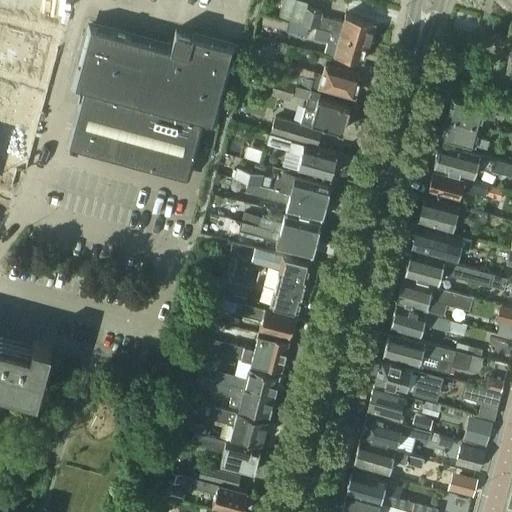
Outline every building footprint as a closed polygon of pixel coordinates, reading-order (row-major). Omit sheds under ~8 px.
[(282,0),(278,16),(296,21),(297,21),(317,26),(316,27),(368,41),(369,41),(372,40),(375,31),(372,29),(374,21),(368,19),(345,13),(343,21),(321,15),(322,11),(306,6),(308,0),(306,0),(282,0)] [(0,77),(42,89),(57,35),(0,19),(0,77)] [(171,45),(90,24),(74,84),(84,87),(69,144),(187,176),(202,118),(211,120),(232,44),(175,29),(173,36),(171,45)] [(314,35),(314,36),(327,40),(324,50),(333,52),(362,60),(368,41),(316,27),(314,35)] [(314,73),(310,87),(318,89),(319,85),(353,95),(353,93),(356,91),(358,84),(357,81),(359,72),(324,62),(320,75),(314,73)] [(295,83),(293,92),(307,96),(305,105),(315,107),(311,121),(343,130),(346,119),(349,118),(351,110),(349,108),(350,105),(318,96),(320,90),(318,89),(310,87),(295,83)] [(452,96),(447,115),(481,124),(483,114),(494,116),(496,107),(486,105),(452,96)] [(275,114),(271,130),(286,135),(317,144),(322,128),(291,119),(275,114)] [(478,134),(481,124),(447,115),(442,134),(486,146),(489,137),(478,134)] [(304,144),(290,140),(288,150),(301,153),(297,168),(330,176),(331,173),(334,171),(335,167),(334,163),(337,152),(304,144)] [(439,142),(433,164),(473,175),(476,163),(511,173),(511,172),(511,161),(439,142)] [(502,199),(505,188),(432,169),(431,174),(427,176),(425,183),(427,187),(427,188),(459,196),(462,187),(502,199)] [(273,187),(273,188),(325,202),(330,184),(294,175),(294,173),(286,172),(276,176),(273,187)] [(249,181),(247,186),(249,191),(287,201),(285,208),(321,218),(325,202),(273,188),(273,187),(258,183),(252,181),(249,181)] [(485,220),(486,213),(424,196),(418,219),(452,228),(457,212),(468,215),(467,216),(483,221),(485,220)] [(243,210),(241,220),(316,239),(320,222),(284,213),(282,221),(243,210)] [(316,239),(241,220),(239,229),(277,239),(275,246),(311,256),(316,239)] [(417,224),(411,245),(456,258),(460,245),(469,248),(471,238),(463,235),(462,237),(417,224)] [(255,246),(252,260),(279,267),(274,288),(270,303),(296,310),(302,290),(305,289),(306,284),(304,281),(310,261),(282,254),(282,252),(256,245),(255,246)] [(490,272),(410,250),(404,273),(438,282),(441,271),(487,284),(490,272)] [(396,282),(393,296),(397,297),(397,299),(426,307),(444,312),(447,301),(469,307),(472,295),(403,277),(401,284),(396,282)] [(226,280),(221,296),(245,302),(250,286),(226,280)] [(254,304),(221,296),(219,304),(235,309),(234,310),(261,318),(259,327),(289,335),(294,315),(254,304)] [(395,304),(389,326),(420,334),(423,322),(447,329),(448,329),(450,319),(448,318),(395,304)] [(511,306),(506,305),(502,320),(511,322),(511,306)] [(470,352),(389,330),(382,353),(449,371),(451,363),(466,367),(470,352)] [(229,343),(226,354),(255,362),(281,368),(288,339),(267,334),(262,332),(261,336),(257,335),(254,348),(228,341),(228,342),(229,343)] [(30,347),(0,339),(0,384),(37,394),(51,344),(33,339),(30,347)] [(381,358),(375,380),(425,394),(428,382),(440,385),(443,375),(381,358)] [(213,380),(217,381),(217,380),(274,395),(279,374),(247,366),(245,375),(216,368),(213,380)] [(503,379),(488,375),(485,386),(494,389),(500,390),(503,379)] [(217,381),(214,389),(227,393),(227,394),(231,395),(228,404),(238,407),(269,415),(274,395),(217,380),(217,381)] [(463,382),(460,393),(482,399),(480,404),(489,407),(496,409),(500,393),(493,391),(463,382)] [(374,385),(368,406),(399,415),(402,416),(406,403),(420,407),(422,399),(374,385)] [(267,419),(214,405),(211,418),(232,424),(229,434),(261,443),(267,419)] [(429,429),(430,428),(411,423),(411,425),(366,412),(360,435),(396,445),(400,431),(411,434),(411,435),(428,440),(431,429),(429,429)] [(259,447),(193,431),(191,441),(223,450),(219,464),(253,472),(259,447)] [(421,465),(423,457),(359,439),(353,461),(389,471),(393,457),(404,460),(404,461),(421,465)] [(484,448),(459,441),(454,462),(478,469),(484,448)] [(201,464),(198,477),(237,487),(240,474),(201,464)] [(350,470),(345,492),(415,511),(419,511),(436,511),(438,508),(424,504),(383,493),(387,480),(350,470)] [(475,477),(451,470),(446,489),(470,496),(475,477)] [(190,483),(190,484),(215,491),(212,503),(241,511),(242,510),(245,511),(248,500),(245,500),(247,491),(236,488),(237,487),(198,477),(192,475),(190,483)] [(345,492),(339,511),(377,511),(378,511),(382,511),(381,511),(417,511),(415,511),(345,492)]
